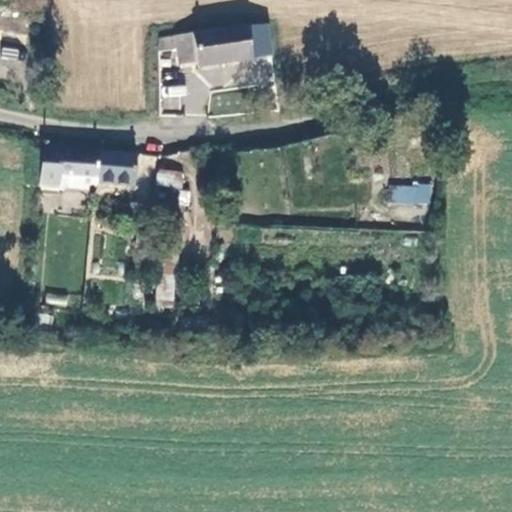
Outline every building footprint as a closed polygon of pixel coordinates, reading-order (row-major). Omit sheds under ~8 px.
[(192,69),(266,60),(262,28),(173,38),(175,55),(190,53),(192,69)] [(91,190),(91,183),(127,185),(129,154),(39,149),(37,187),(91,190)] [(156,168),(155,186),(182,188),(183,170),(156,168)] [(431,184),(390,184),(390,204),(431,204),(431,184)] [(156,308),(173,309),(175,275),(158,274),(156,308)]
